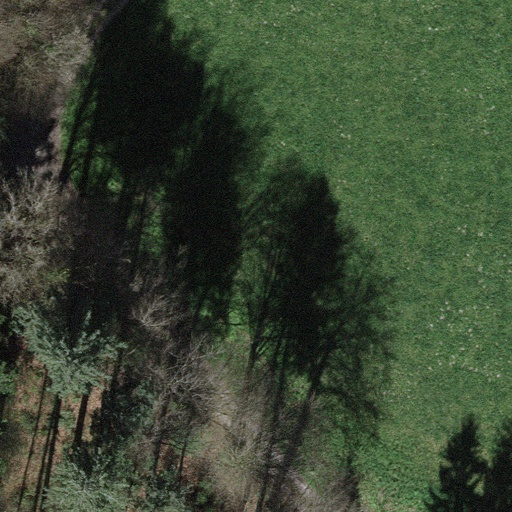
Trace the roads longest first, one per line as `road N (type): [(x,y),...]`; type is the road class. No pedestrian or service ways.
road 1 (track): [(317,511),(119,282),(38,149),(0,157)]
road 2 (track): [(38,149),(55,86),(115,0)]
